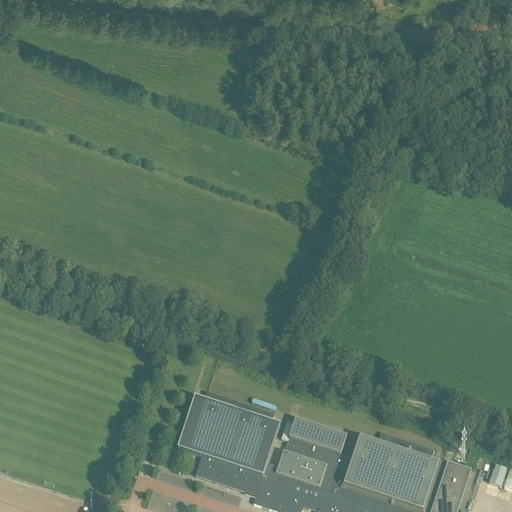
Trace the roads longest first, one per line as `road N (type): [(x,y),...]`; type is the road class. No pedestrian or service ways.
road 1 (track): [(296,359),(349,241),(388,174),(410,153)]
road 2 (track): [(511,430),(296,359)]
road 3 (track): [(410,153),(422,0)]
